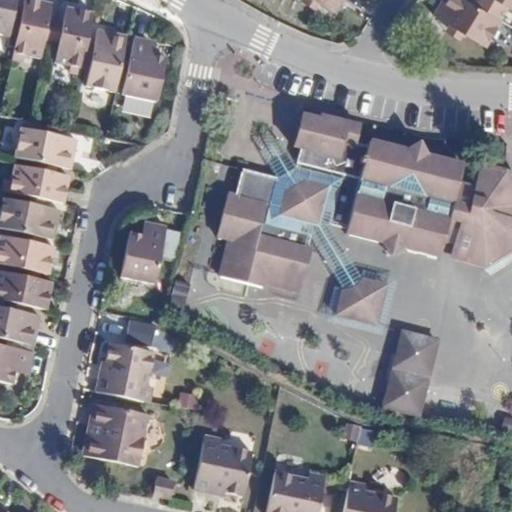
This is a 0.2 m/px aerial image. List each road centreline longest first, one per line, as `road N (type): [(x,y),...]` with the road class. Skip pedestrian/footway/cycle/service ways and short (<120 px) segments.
road 1 (residential): [(30,466),(55,411),(95,217),(104,199),(175,157),(212,17)]
road 2 (residential): [(349,74),(511,97)]
road 3 (residential): [(212,17),(349,74)]
